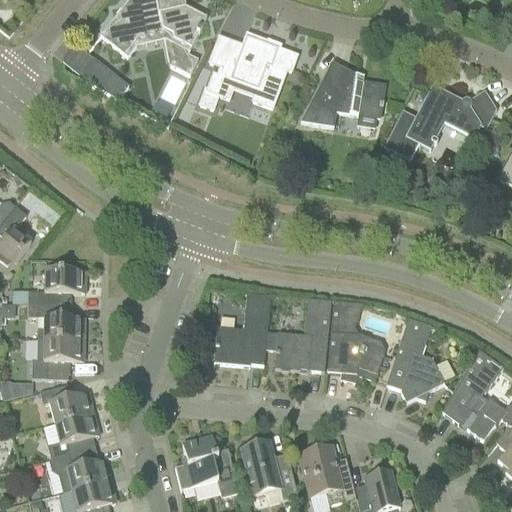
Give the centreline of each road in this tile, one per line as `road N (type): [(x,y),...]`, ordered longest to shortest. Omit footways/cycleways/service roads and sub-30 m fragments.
road 1 (residential): [(442,511),(419,461),(384,439),(347,427),(139,406)]
road 2 (tertiary): [(197,235),(247,252),(383,270),(461,297),(511,328)]
road 3 (tertiary): [(511,294),(419,248),(260,230),(204,212)]
road 4 (tertiary): [(204,212),(8,83)]
road 5 (tertiary): [(0,109),(105,186),(197,235)]
road 6 (residential): [(139,406),(197,235)]
road 7 (residential): [(511,75),(459,48),(384,32)]
road 8 (residential): [(384,32),(258,0)]
